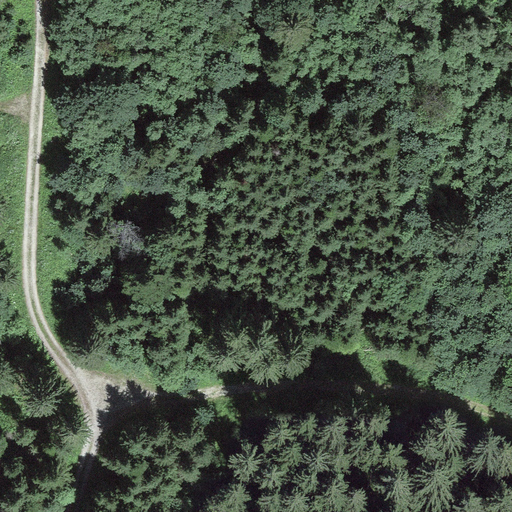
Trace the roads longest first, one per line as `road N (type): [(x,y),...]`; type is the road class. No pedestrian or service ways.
road 1 (track): [(107,404),(55,347),(34,282),(47,0)]
road 2 (track): [(107,404),(297,384),(367,386),(420,392),(511,422)]
